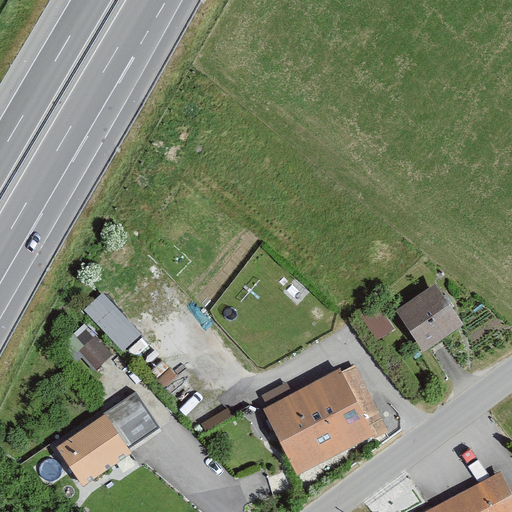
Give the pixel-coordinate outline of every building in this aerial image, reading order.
[(105,287),(86,305),(125,347),(145,329),(105,287)] [(392,316),(421,357),(459,329),(431,289),(392,316)] [(72,347),(94,372),(109,359),(87,334),(72,347)] [(339,379),(337,375),(288,399),(283,390),(259,401),(265,413),(260,416),(293,481),(385,436),(353,372),(339,379)] [(53,457),(80,494),(129,459),(102,422),(53,457)] [(511,511),(511,505),(497,478),(432,511),(511,511)]
